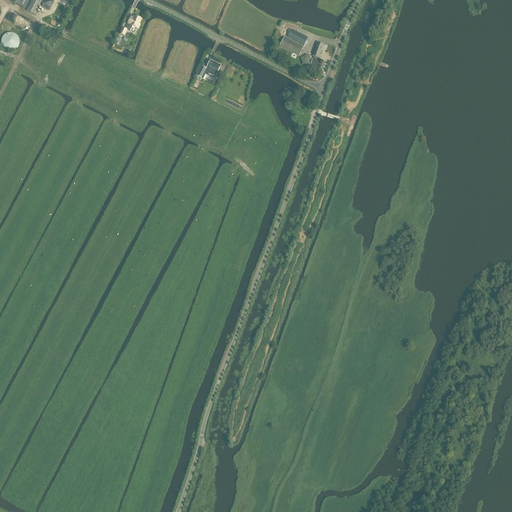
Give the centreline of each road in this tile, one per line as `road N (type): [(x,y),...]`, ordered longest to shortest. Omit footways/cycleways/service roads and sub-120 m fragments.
road 1 (unclassified): [(177,511),(323,89)]
road 2 (unclassified): [(323,89),(146,0)]
